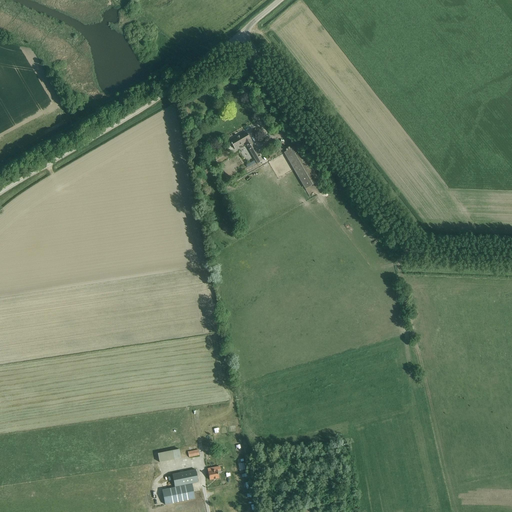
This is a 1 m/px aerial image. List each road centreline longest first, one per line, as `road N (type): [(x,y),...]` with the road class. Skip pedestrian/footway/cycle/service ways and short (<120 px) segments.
road 1 (unclassified): [(511,259),(435,257),(411,248),(241,32)]
road 2 (track): [(241,32),(257,32),(426,244),(511,246)]
road 3 (unclassified): [(0,193),(151,103),(241,32)]
